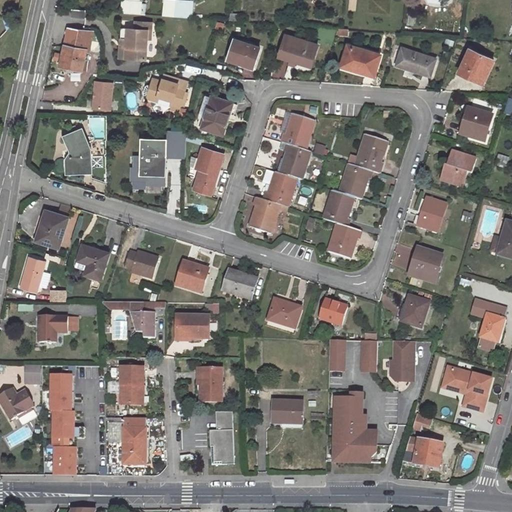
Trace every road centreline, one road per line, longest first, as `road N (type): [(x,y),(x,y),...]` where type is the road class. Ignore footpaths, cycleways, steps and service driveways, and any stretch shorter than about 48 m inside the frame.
road 1 (residential): [(220,244),(348,283),(367,280),(375,267),(418,111),(407,103),(271,93)]
road 2 (residential): [(220,244),(16,176)]
road 3 (tertiary): [(170,495),(385,497)]
road 4 (tertiary): [(16,176),(56,0)]
road 5 (tertiary): [(39,0),(2,172)]
road 6 (residential): [(271,93),(220,244)]
road 7 (residential): [(170,495),(166,369)]
